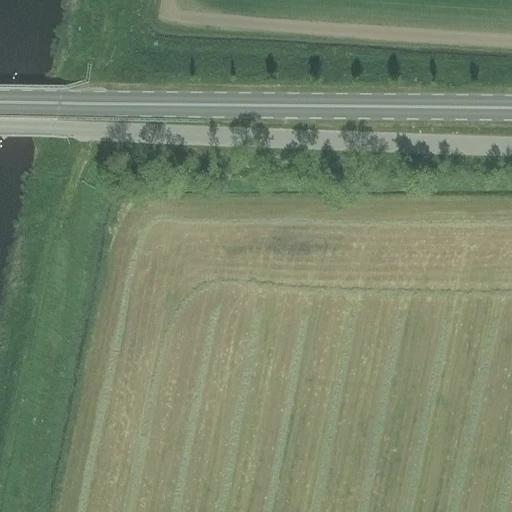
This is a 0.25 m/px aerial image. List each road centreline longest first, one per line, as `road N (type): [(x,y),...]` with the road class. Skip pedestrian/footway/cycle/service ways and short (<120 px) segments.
road 1 (secondary): [(511,109),(0,104)]
road 2 (unclassified): [(511,143),(59,128)]
